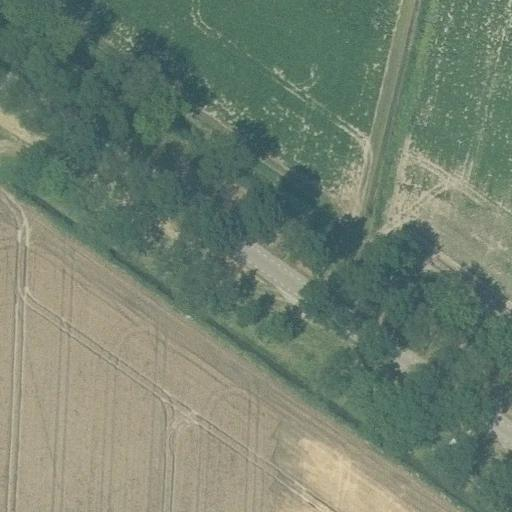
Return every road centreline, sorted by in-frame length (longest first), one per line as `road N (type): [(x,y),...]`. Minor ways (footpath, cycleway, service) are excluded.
road 1 (secondary): [(511,437),(0,81)]
road 2 (track): [(33,0),(511,332)]
road 3 (track): [(0,195),(450,511)]
road 4 (track): [(147,184),(214,196),(315,252),(362,248),(387,198),(431,0)]
road 5 (track): [(326,308),(219,275),(0,140)]
road 6 (track): [(300,245),(334,245),(350,232),(406,0)]
